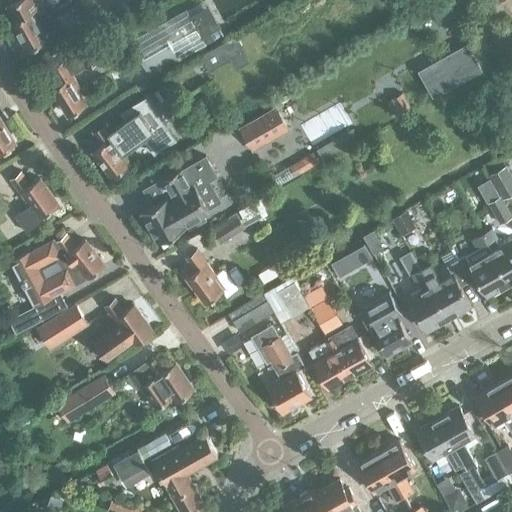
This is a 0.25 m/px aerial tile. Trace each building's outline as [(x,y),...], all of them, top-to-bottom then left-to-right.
[(41,5),(37,0),(14,0),(7,4),(16,18),(12,20),(29,49),(45,40),(49,46),(63,38),(51,17),(39,23),(32,10),(41,5)] [(193,18),(187,8),(134,37),(153,73),(207,43),(200,31),(217,22),(210,8),(193,18)] [(235,35),(202,55),(210,68),(230,56),(243,49),(235,35)] [(69,114),(86,104),(78,91),(81,89),(72,74),(86,65),(87,66),(98,59),(84,37),(72,44),(77,51),(52,66),(60,80),(51,85),(69,114)] [(425,65),(418,69),(434,96),(441,92),(483,68),(467,42),(425,65)] [(392,98),(401,114),(411,108),(402,92),(392,98)] [(109,130),(103,122),(92,130),(102,143),(92,149),(112,176),(128,164),(120,152),(142,136),(154,152),(177,138),(146,95),(120,110),(125,118),(109,130)] [(241,126),(253,148),(288,128),(276,106),(241,126)] [(0,151),(16,142),(0,115),(0,151)] [(352,127),(335,138),(342,150),(359,139),(352,127)] [(159,239),(185,219),(186,220),(201,209),(198,206),(205,200),(189,180),(208,166),(194,147),(173,163),(172,162),(155,175),(164,187),(156,193),(157,196),(138,210),(159,239)] [(301,171),(317,155),(310,149),(294,165),(301,171)] [(511,174),(506,164),(490,173),(504,198),(511,193),(511,174)] [(59,203),(40,176),(32,182),(22,169),(10,178),(28,204),(14,214),(26,231),(59,203)] [(489,173),(477,180),(486,197),(498,190),(489,173)] [(501,195),(489,202),(500,222),(511,215),(501,195)] [(254,202),(237,211),(211,228),(220,242),(245,226),(240,218),(257,208),(254,202)] [(393,218),(403,234),(417,225),(407,209),(393,218)] [(511,280),(511,279),(511,238),(501,244),(497,237),(498,236),(492,226),(483,232),(511,280)] [(374,228),(364,234),(374,252),(384,246),(374,228)] [(57,238),(55,236),(12,258),(35,302),(37,302),(44,317),(67,304),(60,291),(89,276),(106,263),(86,237),(77,244),(67,231),(57,238)] [(501,286),(511,280),(483,232),(473,237),(479,247),(480,246),(485,254),(471,262),(466,253),(457,259),(469,279),(477,274),(489,293),(491,292),(492,294),(503,288),(501,286)] [(365,243),(352,250),(359,263),(372,256),(365,243)] [(216,275),(196,248),(186,256),(195,269),(186,276),(206,302),(222,290),(213,278),(216,275)] [(400,256),(416,282),(418,282),(422,289),(409,296),(428,328),(430,327),(431,329),(442,323),(440,321),(448,316),(410,250),(400,256)] [(448,316),(456,312),(458,311),(459,313),(469,307),(468,305),(470,303),(460,284),(469,279),(457,259),(447,264),(451,272),(438,280),(434,272),(435,271),(430,261),(420,267),(448,316)] [(309,305),(295,282),(279,291),(292,315),(309,305)] [(304,296),(309,304),(350,375),(371,363),(326,294),(322,286),(304,296)] [(116,296),(104,305),(116,322),(94,339),(108,359),(133,341),(135,343),(153,330),(134,302),(125,309),(116,296)] [(240,330),(275,310),(268,299),(233,319),(240,330)] [(77,303),(38,327),(50,346),(88,322),(77,303)] [(388,305),(370,315),(376,327),(375,328),(389,352),(411,339),(397,314),(394,315),(388,305)] [(285,376),(268,385),(282,411),(286,409),(289,410),(293,407),(294,405),(311,395),(297,370),(305,366),(297,351),(290,354),(279,334),(263,344),(277,369),(280,367),(285,376)] [(330,387),(350,375),(327,336),(308,349),(330,387)] [(156,407),(172,396),(175,401),(194,387),(175,360),(167,366),(157,353),(145,362),(155,375),(140,385),(156,407)] [(115,392),(104,373),(57,401),(68,421),(115,392)] [(511,373),(497,382),(511,408),(511,373)] [(476,395),(493,425),(505,418),(511,430),(511,408),(497,382),(476,395)] [(487,485),(475,465),(477,464),(463,439),(475,433),(459,404),(438,416),(456,447),(464,462),(468,469),(479,489),(487,485)] [(464,462),(456,447),(438,416),(417,428),(433,457),(445,450),(455,467),(464,462)] [(6,425),(0,428),(0,445),(14,437),(6,425)] [(154,459),(166,482),(182,510),(202,498),(187,473),(187,472),(219,454),(207,434),(183,448),(180,444),(154,459)] [(378,448),(396,480),(405,496),(414,491),(405,475),(417,468),(399,436),(378,448)] [(122,457),(108,465),(110,468),(99,475),(104,484),(104,483),(108,490),(119,484),(133,476),(131,471),(133,470),(139,481),(153,473),(147,462),(149,461),(140,446),(122,456),(122,457)] [(405,496),(396,480),(378,448),(357,460),(374,492),(387,485),(395,501),(405,496)] [(496,479),(508,472),(496,450),(484,457),(496,479)] [(471,494),(473,493),(479,489),(468,469),(460,474),(471,494)] [(314,486),(312,487),(326,511),(358,511),(361,510),(355,500),(357,499),(349,485),(345,487),(339,477),(317,490),(314,486)] [(465,501),(457,486),(453,489),(448,480),(438,486),(451,509),(465,501)] [(326,511),(312,487),(310,489),(283,504),(287,511),(326,511)] [(53,495),(47,509),(54,511),(57,511),(63,499),(53,495)] [(511,511),(511,495),(487,510),(488,511),(511,511)] [(149,511),(111,497),(107,511),(110,511),(149,511)]
